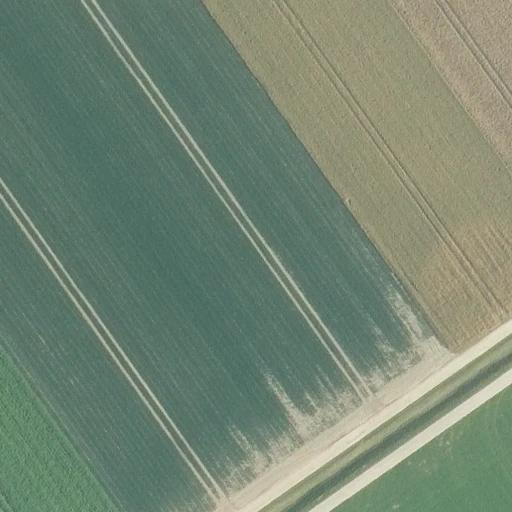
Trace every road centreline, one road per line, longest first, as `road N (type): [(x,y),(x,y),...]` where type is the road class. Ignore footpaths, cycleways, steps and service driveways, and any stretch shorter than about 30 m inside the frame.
road 1 (track): [(511,325),(246,511)]
road 2 (track): [(511,375),(318,511)]
